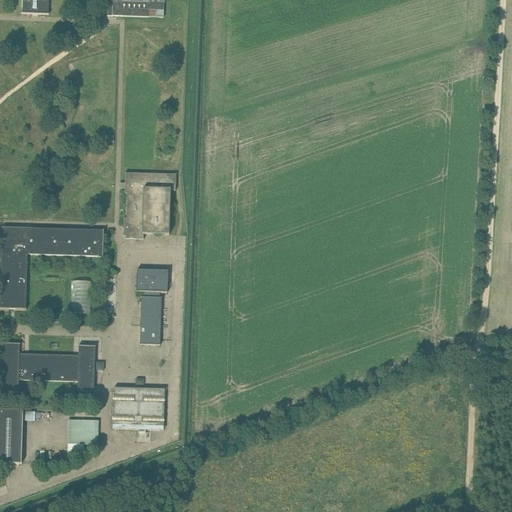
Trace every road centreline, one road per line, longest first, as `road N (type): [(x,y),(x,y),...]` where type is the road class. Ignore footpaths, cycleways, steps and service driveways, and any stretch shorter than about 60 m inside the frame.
road 1 (track): [(476,352),(501,0)]
road 2 (track): [(466,511),(476,352)]
